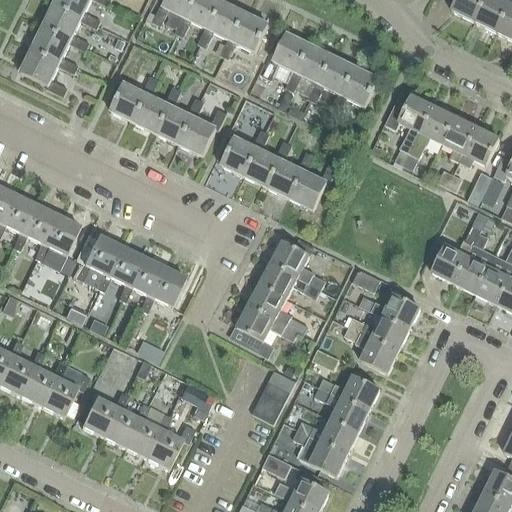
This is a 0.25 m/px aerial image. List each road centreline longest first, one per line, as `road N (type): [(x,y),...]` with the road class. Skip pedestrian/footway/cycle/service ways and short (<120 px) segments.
road 1 (residential): [(196,319),(236,244),(0,128)]
road 2 (residential): [(366,511),(455,331),(508,357)]
road 3 (residential): [(431,511),(508,357)]
road 4 (residential): [(109,511),(0,457)]
road 5 (residential): [(511,94),(406,36)]
